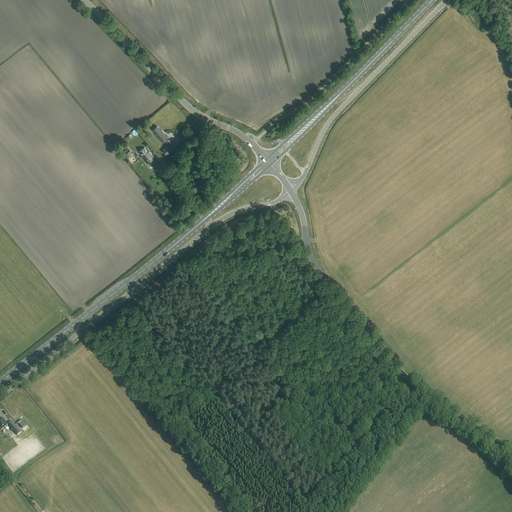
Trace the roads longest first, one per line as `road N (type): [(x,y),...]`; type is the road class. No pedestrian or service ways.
road 1 (track): [(403,395),(303,501),(140,299)]
road 2 (unclassified): [(511,467),(407,382),(314,263),(290,190)]
road 3 (unclassified): [(0,394),(216,222),(290,190)]
road 4 (primary): [(0,382),(202,221)]
road 5 (unclassified): [(290,190),(331,118),(447,0)]
road 6 (tertiary): [(266,159),(243,136),(189,107),(83,0)]
road 7 (track): [(252,144),(306,103),(409,0)]
road 8 (primary): [(339,94),(432,0)]
